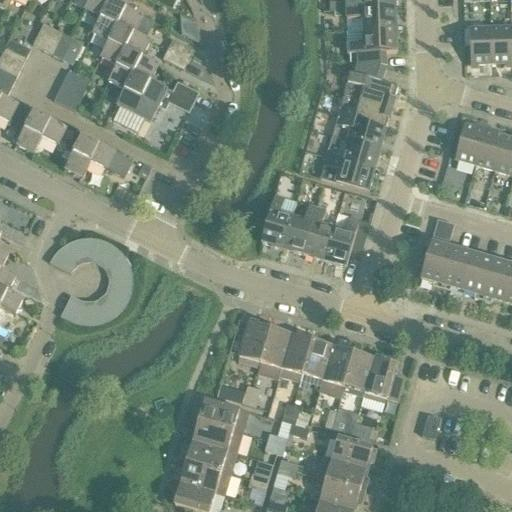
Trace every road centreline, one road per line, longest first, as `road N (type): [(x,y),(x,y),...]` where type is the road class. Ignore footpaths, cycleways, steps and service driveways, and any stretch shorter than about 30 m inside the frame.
road 1 (residential): [(72,203),(39,260),(51,317),(0,421)]
road 2 (residential): [(369,316),(242,293),(157,241)]
road 3 (residential): [(187,180),(28,100),(46,67)]
road 4 (residential): [(187,180),(227,99),(201,0)]
road 5 (residential): [(511,354),(369,316)]
road 6 (residential): [(511,235),(396,202)]
